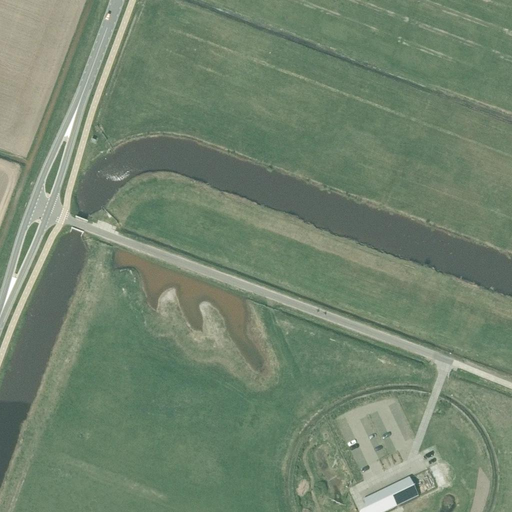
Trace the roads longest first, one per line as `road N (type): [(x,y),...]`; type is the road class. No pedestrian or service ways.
road 1 (unclassified): [(453,362),(47,212)]
road 2 (tertiary): [(47,212),(84,89)]
road 3 (tertiary): [(84,89),(31,206)]
